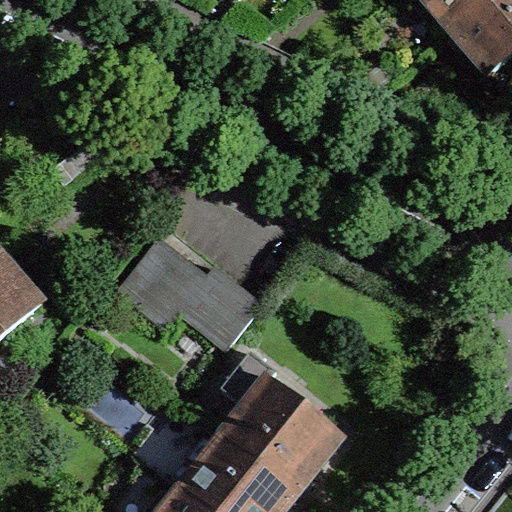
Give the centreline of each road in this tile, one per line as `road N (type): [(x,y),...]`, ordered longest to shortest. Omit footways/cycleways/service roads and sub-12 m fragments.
road 1 (residential): [(24,0),(511,253)]
road 2 (residential): [(425,511),(511,401)]
